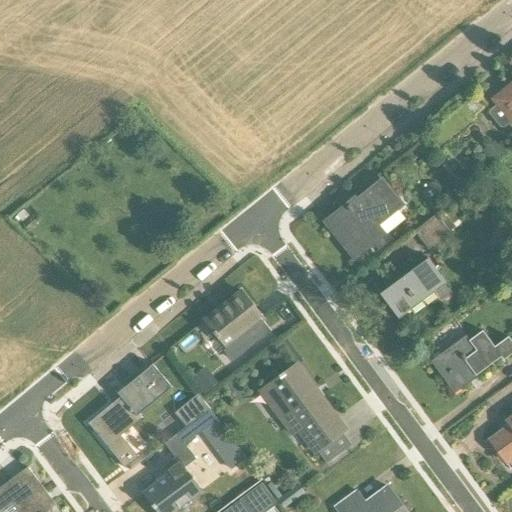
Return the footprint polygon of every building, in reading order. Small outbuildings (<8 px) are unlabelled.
[(505,128),(511,123),(511,85),(494,100),(498,104),(490,110),(489,114),(500,128),(505,128)] [(429,133),(440,147),(475,118),(464,105),(429,133)] [(497,142),(484,153),(491,162),(505,150),(497,142)] [(355,259),(386,234),(380,226),(403,207),(382,180),(350,207),(349,206),(347,208),(348,208),(327,225),(355,259)] [(436,215),(414,232),(429,249),(450,233),(461,224),(447,206),(436,215)] [(399,318),(434,293),(446,284),(428,258),(415,268),(393,285),(392,284),(391,285),(392,286),(381,294),(380,293),(379,293),(401,322),(402,322),(399,318)] [(264,320),(241,292),(205,321),(214,332),(213,333),(226,350),(264,320)] [(511,341),(509,337),(494,348),(482,332),(434,367),(447,385),(445,387),(447,389),(449,387),(455,395),(461,391),(459,388),(501,357),(503,360),(511,353),(511,341)] [(107,447),(142,418),(139,415),(172,388),(153,365),(118,394),(121,398),(90,424),(107,447)] [(345,430),(298,365),(284,375),(283,374),(279,377),(280,378),(260,393),(291,435),(298,431),(313,452),(345,430)] [(185,427),(210,410),(199,395),(175,413),(185,427)] [(154,509),(156,508),(158,511),(173,511),(201,491),(184,469),(196,460),(187,446),(197,439),(195,437),(217,420),(210,410),(185,427),(164,444),(176,459),(163,468),(169,475),(143,495),(154,509)] [(489,441),(489,442),(505,462),(511,457),(511,417),(507,422),(509,425),(489,441)] [(48,511),(56,506),(27,468),(0,488),(0,511),(7,511),(14,507),(17,511),(48,511)] [(282,495),(289,504),(304,493),(298,483),(282,495)] [(239,500),(247,511),(267,511),(277,505),(262,484),(239,500)] [(335,507),(338,511),(405,511),(387,487),(365,503),(356,491),(335,507)]
